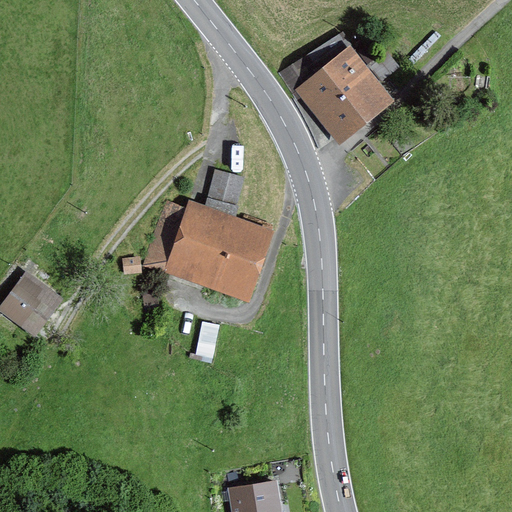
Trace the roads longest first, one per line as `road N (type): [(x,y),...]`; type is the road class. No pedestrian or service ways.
road 1 (secondary): [(194,0),(263,89),(305,170),(319,234),(325,408),(341,511)]
road 2 (track): [(0,452),(61,313),(105,248),(181,166),(221,140),(221,93),(241,59)]
